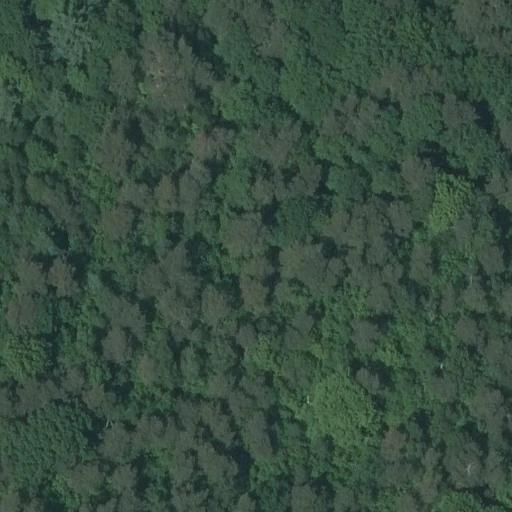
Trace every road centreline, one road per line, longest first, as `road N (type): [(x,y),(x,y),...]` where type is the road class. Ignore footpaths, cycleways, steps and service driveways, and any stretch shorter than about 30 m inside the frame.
road 1 (track): [(0,371),(511,182)]
road 2 (track): [(477,0),(511,172)]
